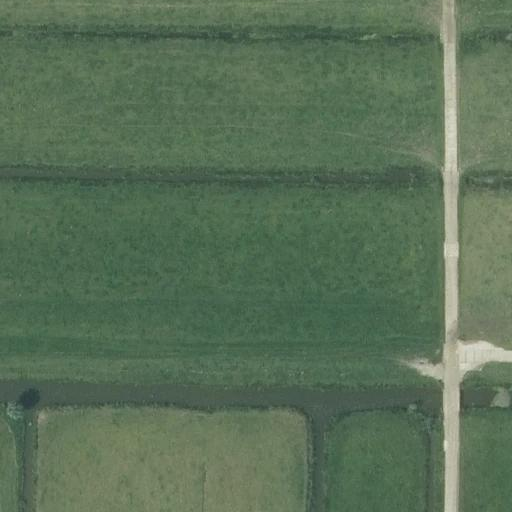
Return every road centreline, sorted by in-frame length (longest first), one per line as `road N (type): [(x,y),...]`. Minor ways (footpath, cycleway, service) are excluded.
road 1 (track): [(450,359),(446,0)]
road 2 (track): [(450,359),(450,511)]
